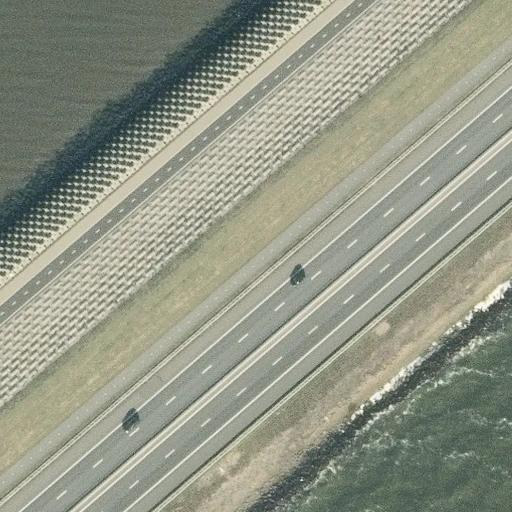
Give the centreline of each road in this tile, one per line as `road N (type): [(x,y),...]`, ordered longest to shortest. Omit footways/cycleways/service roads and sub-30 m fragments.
road 1 (motorway): [(511,102),(37,511)]
road 2 (motorway): [(105,511),(511,160)]
